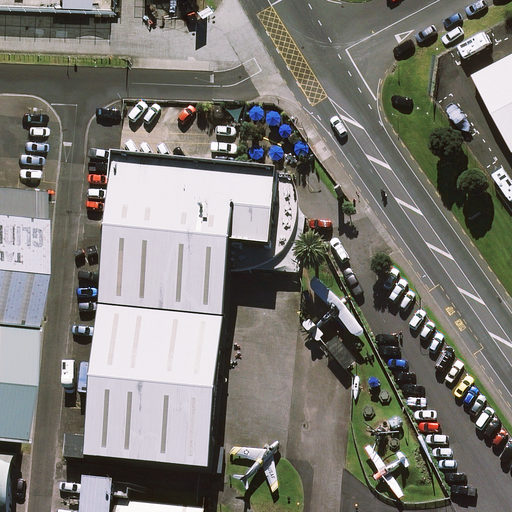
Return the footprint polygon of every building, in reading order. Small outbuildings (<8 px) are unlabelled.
[(511,58),(476,78),(511,146),(511,58)] [(238,173),(121,162),(107,312),(231,324),(236,275),(239,250),(277,254),(285,177),(238,173)] [(239,250),(236,275),(248,274),(260,271),(274,266),(287,256),(296,242),(300,229),(303,211),(301,196),(296,178),(285,177),(277,254),(239,250)] [(46,190),(0,185),(0,321),(33,325),(36,299),(46,190)] [(308,220),(303,211),(300,229),(296,242),(287,256),(274,266),(260,271),(303,276),(306,236),(308,220)] [(231,324),(107,312),(92,463),(216,475),(218,453),(231,324)] [(0,438),(21,440),(33,325),(0,321),(0,438)] [(339,339),(327,348),(347,373),(358,363),(339,339)] [(91,439),(70,437),(67,461),(89,463),(91,439)] [(14,511),(21,457),(0,454),(0,511),(14,511)] [(119,485),(89,482),(85,511),(204,511),(204,508),(118,499),(119,485)]
